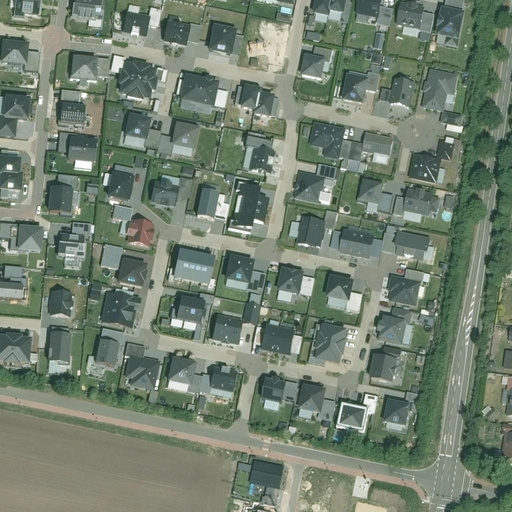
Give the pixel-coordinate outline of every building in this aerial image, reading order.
[(16,0),(15,19),(42,21),(43,1),(48,1),(48,0),(16,0)] [(97,4),(69,0),(67,0),(64,22),(94,26),(97,4)] [(344,17),(347,0),(315,0),(312,17),(328,20),(329,14),(344,17)] [(389,0),(362,0),(360,16),(385,21),(389,0)] [(430,7),(405,2),(401,23),(426,27),(430,7)] [(464,13),(441,10),(436,44),(459,47),(464,13)] [(155,15),(129,12),(126,33),(152,37),(155,15)] [(274,22),(289,24),(290,17),(275,14),(274,22)] [(196,25),(170,20),(166,41),(192,46),(196,25)] [(241,31),(218,26),(213,51),(236,56),(241,31)] [(305,34),(304,41),(318,42),(319,35),(305,34)] [(372,49),(380,51),(384,36),(376,34),(372,49)] [(25,47),(0,44),(0,67),(23,70),(25,47)] [(332,60),(309,55),(304,77),(326,83),(332,60)] [(108,82),(111,63),(96,62),(96,65),(75,63),(73,84),(96,87),(96,81),(108,82)] [(162,73),(127,66),(122,90),(157,96),(162,73)] [(454,75),(434,70),(425,109),(445,114),(450,95),(454,75)] [(373,76),(351,73),(346,101),(368,105),(373,76)] [(463,76),(454,75),(450,95),(458,97),(463,76)] [(223,83),(189,76),(184,99),(218,107),(223,83)] [(419,80),(397,77),(393,107),(415,111),(419,80)] [(277,93),(241,86),(235,122),(271,128),(277,93)] [(82,95),(63,93),(60,129),(85,132),(86,109),(82,108),(82,95)] [(32,103),(0,99),(0,140),(16,142),(17,126),(30,127),(32,103)] [(449,116),(447,126),(467,130),(468,119),(449,116)] [(151,122),(129,118),(125,140),(147,144),(151,122)] [(351,131),(318,125),(315,144),(331,147),(348,150),(351,131)] [(202,131),(177,127),(173,149),(198,153),(202,131)] [(399,139),(368,134),(364,157),(395,162),(399,139)] [(95,169),(98,147),(78,145),(79,138),(60,136),(58,156),(70,157),(69,167),(95,169)] [(280,151),(257,147),(252,173),(276,177),(280,151)] [(346,161),(348,150),(331,147),(329,158),(346,161)] [(447,161),(418,156),(413,178),(443,184),(447,161)] [(25,164),(0,162),(0,200),(22,202),(25,164)] [(136,172),(114,168),(107,200),(129,204),(136,172)] [(331,178),(304,173),(299,199),(326,204),(331,178)] [(57,195),(52,195),(50,219),(72,221),(74,197),(77,197),(79,180),(59,178),(57,195)] [(89,186),(84,186),(84,196),(96,196),(96,181),(89,181),(89,186)] [(184,186),(157,182),(154,202),(181,206),(184,186)] [(384,187),(363,183),(360,204),(380,208),(384,187)] [(224,189),(205,187),(201,218),(219,221),(224,189)] [(271,196),(240,191),(233,233),(263,238),(271,196)] [(442,197),(413,191),(409,214),(438,219),(442,197)] [(444,197),(443,208),(452,209),(453,198),(444,197)] [(151,253),(156,229),(131,224),(133,214),(115,210),(113,222),(129,226),(125,249),(151,253)] [(328,225),(297,218),(291,247),(322,254),(328,225)] [(12,256),(42,259),(44,229),(14,227),(12,256)] [(72,238),(60,237),(58,262),(85,264),(86,242),(90,242),(91,229),(72,227),(72,238)] [(380,236),(340,229),(335,259),(374,266),(380,236)] [(436,240),(403,233),(398,257),(431,263),(436,240)] [(259,258),(230,253),(226,280),(255,284),(259,258)] [(214,262),(179,255),(174,280),(209,287),(214,262)] [(155,261),(125,257),(121,281),(151,285),(155,261)] [(309,270),(284,265),(280,288),(305,292),(309,270)] [(0,278),(0,303),(24,306),(27,270),(1,268),(0,278)] [(427,286),(396,280),(392,298),(424,305),(427,286)] [(352,285),(331,281),(328,298),(348,303),(352,285)] [(52,294),(49,321),(70,324),(73,297),(52,294)] [(258,305),(259,297),(248,295),(247,303),(258,305)] [(205,302),(176,297),(171,324),(200,329),(205,302)] [(139,309),(117,306),(115,326),(137,329),(139,309)] [(246,306),(245,327),(256,328),(257,307),(246,306)] [(242,321),(214,315),(208,340),(236,347),(242,321)] [(430,327),(433,320),(420,316),(417,322),(430,327)] [(404,326),(381,321),(376,345),(399,349),(404,326)] [(304,331),(270,325),(265,349),(299,356),(304,331)] [(348,333),(319,327),(311,365),(340,371),(348,333)] [(73,334),(51,332),(48,367),(69,369),(73,334)] [(30,343),(0,339),(0,369),(27,372),(30,343)] [(124,344),(105,341),(100,366),(119,370),(124,344)] [(166,361),(136,356),(132,378),(143,380),(162,383),(166,361)] [(395,364),(374,362),(371,387),(391,390),(395,364)] [(197,368),(173,363),(167,386),(191,392),(197,368)] [(242,375),(210,368),(203,397),(235,405),(242,375)] [(161,392),(162,383),(143,380),(142,389),(161,392)] [(330,387),(306,383),(301,407),(326,411),(330,387)] [(298,390),(266,384),(262,405),(285,409),(286,403),(295,405),(298,390)] [(152,407),(154,394),(146,393),(145,407),(152,407)] [(362,411),(341,406),(336,429),(363,435),(368,414),(375,416),(378,399),(365,396),(362,411)] [(410,407),(385,402),(379,431),(404,436),(410,407)] [(511,438),(504,437),(501,465),(511,466),(511,438)]
